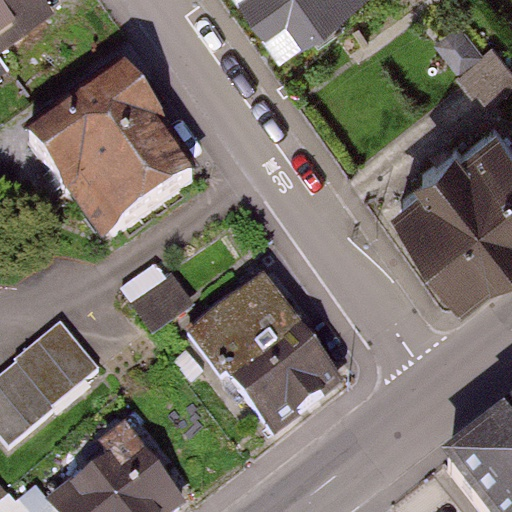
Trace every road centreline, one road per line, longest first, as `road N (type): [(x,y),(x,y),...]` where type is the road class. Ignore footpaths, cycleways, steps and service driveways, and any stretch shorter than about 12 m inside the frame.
road 1 (residential): [(160,0),(439,394)]
road 2 (residential): [(286,511),(439,394)]
